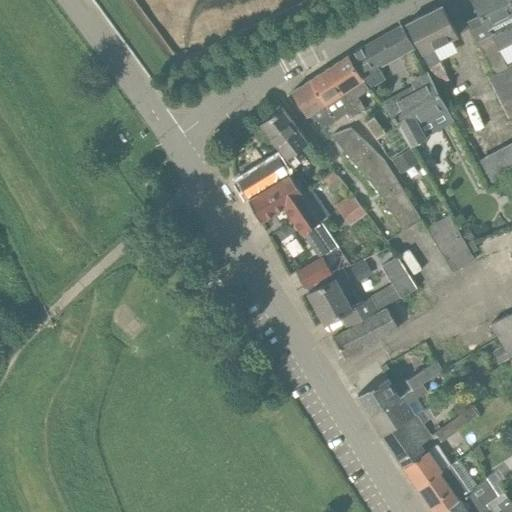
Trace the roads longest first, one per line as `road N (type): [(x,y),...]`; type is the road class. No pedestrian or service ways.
road 1 (tertiary): [(407,511),(172,140)]
road 2 (residential): [(172,140),(232,96),(423,0)]
road 3 (tertiary): [(172,140),(71,0)]
